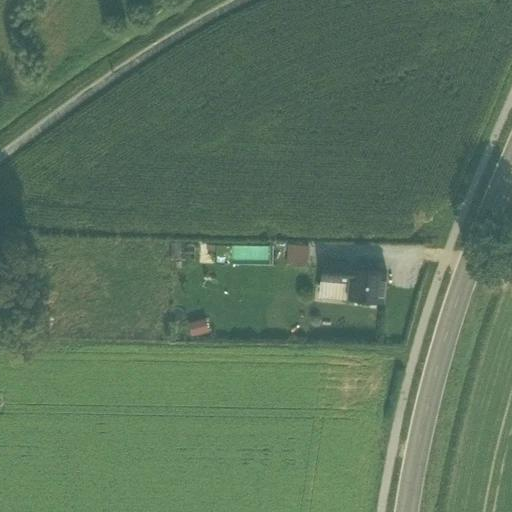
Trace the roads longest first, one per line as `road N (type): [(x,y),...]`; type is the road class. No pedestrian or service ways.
road 1 (tertiary): [(406,511),(435,372),(511,160)]
road 2 (track): [(0,155),(95,81),(225,0)]
